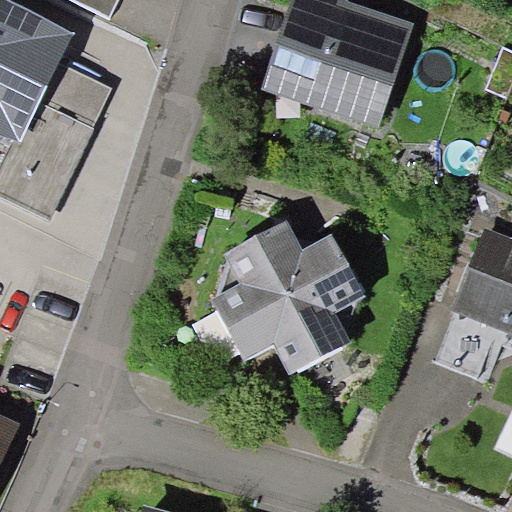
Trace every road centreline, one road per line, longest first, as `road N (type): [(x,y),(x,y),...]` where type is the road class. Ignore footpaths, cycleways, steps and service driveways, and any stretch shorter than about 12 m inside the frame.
road 1 (residential): [(210,0),(81,418)]
road 2 (residential): [(81,418),(368,511)]
